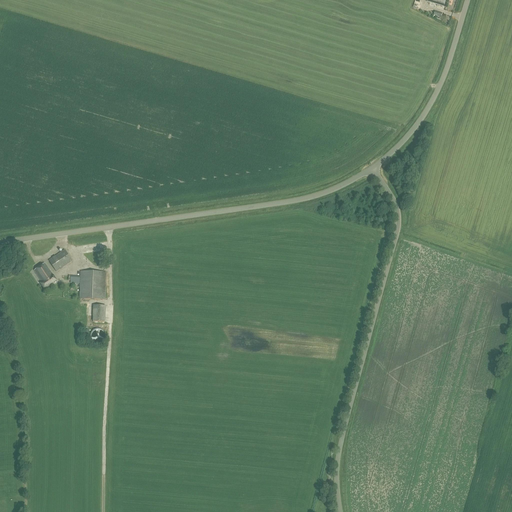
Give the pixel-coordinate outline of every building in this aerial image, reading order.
[(419,9),(421,0),(420,0),(415,0),(413,7),(419,9)] [(57,272),(73,261),(65,250),(49,261),(57,272)] [(45,290),(58,281),(54,275),(54,276),(45,263),(35,270),(43,283),(41,284),(45,290)] [(81,277),(80,284),(80,299),(105,300),(106,272),(81,271),(81,277)] [(71,276),(71,283),(80,284),(81,277),(71,276)] [(105,322),(106,306),(94,306),(93,322),(105,322)]
